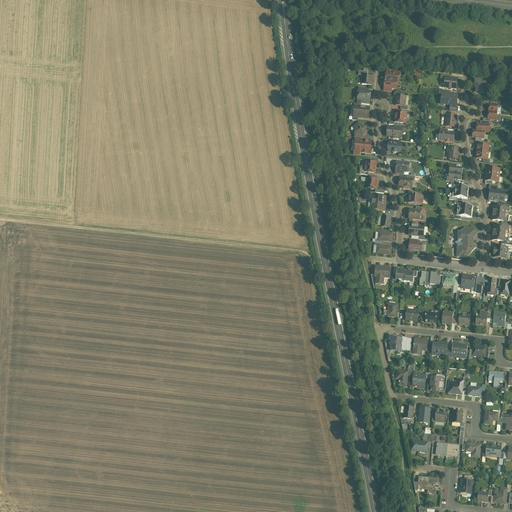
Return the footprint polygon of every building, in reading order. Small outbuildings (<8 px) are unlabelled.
[(395,71),(387,70),(387,74),(386,74),(386,81),(397,83),(399,83),(399,79),(398,78),(399,75),(394,74),(395,71)] [(367,76),(363,76),(362,85),(371,86),(372,77),(367,76)] [(450,79),(446,78),(446,79),(446,82),(445,82),(443,83),(445,85),(445,88),(449,89),(450,90),(452,89),(456,90),(457,86),(458,85),(457,83),(457,80),(450,79)] [(484,83),(483,84),(482,82),(477,82),(475,82),(474,88),(476,90),(476,94),(479,95),(479,93),(485,94),(486,83),(484,83)] [(365,91),(359,91),(358,101),(362,101),(368,102),(370,102),(371,92),(365,91)] [(449,95),(442,95),(442,101),(444,101),(457,103),(457,96),(449,95)] [(405,97),(396,96),(395,106),(401,106),(404,107),(404,106),(405,97)] [(457,103),(444,101),(443,105),(450,106),(450,109),(456,110),(457,103)] [(498,106),(489,105),(489,112),(497,113),(498,106)] [(359,107),(354,107),(353,117),(353,118),(358,118),(369,119),(370,109),(359,107)] [(497,113),(489,112),(488,119),(490,120),(496,120),(497,113)] [(451,115),(447,114),(447,115),(446,119),(446,126),(455,127),(456,115),(451,115)] [(480,125),(477,124),(477,131),(485,132),(489,133),(489,126),(480,125)] [(362,125),(358,125),(353,128),(356,131),(355,135),(361,136),(363,136),(367,133),(366,131),(366,127),(362,127),(362,125)] [(397,129),(388,128),(387,137),(398,138),(399,139),(401,140),(402,139),(402,137),(401,136),(402,130),(397,129)] [(454,133),(446,133),(441,132),(439,133),(439,135),(440,137),(440,141),(446,142),(448,143),(449,142),(453,143),(454,133)] [(396,145),(391,145),(391,144),(389,144),(388,152),(392,152),(393,154),(395,154),(396,153),(396,152),(401,152),(402,146),(400,145),(399,145),(396,145)] [(484,146),(478,145),(477,152),(488,153),(489,146),(484,146)] [(448,148),(447,152),(450,155),(449,158),(457,159),(458,149),(448,148)] [(488,153),(477,152),(476,159),(483,160),(487,160),(488,153)] [(408,164),(397,163),(396,172),(397,172),(404,173),(408,173),(409,168),(407,168),(408,164)] [(407,180),(401,179),(400,183),(399,183),(399,185),(400,187),(402,187),(403,188),(411,189),(412,188),(412,186),(412,185),(412,181),(412,180),(407,180)] [(498,190),(497,190),(497,192),(490,191),(490,192),(489,201),(504,203),(505,191),(498,190)] [(415,195),(408,195),(407,204),(422,205),(423,197),(423,196),(415,195)] [(386,197),(372,196),(371,210),(374,210),(385,211),(386,197)] [(503,208),(494,207),(493,214),(509,216),(510,209),(503,208)] [(415,211),(410,210),(409,219),(419,221),(419,220),(420,215),(420,212),(415,211)] [(509,216),(493,214),(492,221),(502,222),(508,222),(509,216)] [(385,217),(383,217),(381,227),(389,228),(390,226),(391,222),(390,222),(390,218),(385,217)] [(424,227),(410,226),(409,236),(413,236),(413,237),(416,237),(419,237),(423,237),(424,227)] [(503,228),(494,227),(493,233),(509,235),(509,228),(503,228)] [(463,247),(457,247),(457,258),(467,258),(476,248),(473,244),(473,237),(478,232),(473,228),(471,230),(471,228),(465,228),(461,232),(458,232),(458,240),(463,240),(463,247)] [(392,235),(379,233),(378,240),(383,241),(392,242),(392,235)] [(508,242),(509,235),(493,233),(492,241),(502,242),(508,242)] [(383,247),(377,246),(377,247),(376,254),(390,255),(391,248),(383,247)] [(391,269),(376,267),(375,276),(375,277),(376,277),(375,284),(376,284),(381,285),(382,278),(390,279),(391,269)] [(405,271),(396,270),(396,275),(395,280),(396,280),(404,281),(405,272),(405,271)] [(414,273),(405,272),(404,281),(404,282),(413,283),(413,277),(414,273)] [(436,274),(431,273),(422,272),(421,279),(420,279),(419,285),(430,287),(430,285),(435,285),(436,275),(436,274)] [(455,276),(444,275),(443,285),(454,286),(455,281),(455,276)] [(472,278),(462,277),(461,285),(461,288),(471,289),(472,278)] [(496,280),(488,279),(487,294),(494,295),(495,289),(496,280)] [(510,282),(502,281),(501,286),(501,292),(503,293),(504,293),(504,295),(508,295),(509,291),(510,282)] [(398,306),(389,304),(387,317),(397,318),(398,306)] [(418,312),(407,310),(405,321),(417,322),(417,317),(418,312)] [(443,312),(443,313),(442,325),(451,326),(452,324),(452,318),(453,316),(446,315),(447,313),(446,312),(445,312),(444,312),(443,312)] [(431,314),(426,313),(426,317),(425,316),(425,318),(426,318),(425,323),(435,324),(435,318),(436,316),(435,316),(431,315),(431,314)] [(494,313),(493,322),(493,324),(497,325),(497,326),(504,327),(505,323),(506,315),(494,313)] [(465,317),(459,316),(458,325),(458,326),(469,327),(470,316),(465,315),(465,317)] [(480,318),(476,318),(475,326),(486,327),(487,324),(487,320),(487,319),(480,318)] [(407,339),(402,339),(402,340),(393,339),(392,344),(391,344),(390,351),(401,352),(401,350),(406,350),(406,347),(407,340),(407,339)] [(420,341),(414,341),(413,349),(413,355),(418,355),(419,351),(426,351),(427,341),(420,341)] [(442,344),(433,343),(433,348),(432,356),(445,357),(445,355),(446,355),(447,350),(447,344),(442,343),(442,344)] [(458,345),(453,344),(452,350),(452,356),(460,356),(460,359),(466,360),(467,347),(458,346),(458,345)] [(486,348),(474,346),(473,351),(472,356),(485,358),(486,348)] [(408,373),(397,372),(396,380),(399,380),(398,386),(406,387),(407,380),(407,377),(408,373)] [(503,374),(489,372),(488,382),(502,383),(503,376),(503,374)] [(419,373),(414,373),(412,387),(419,387),(419,389),(424,389),(425,380),(426,376),(425,376),(419,376),(419,373)] [(432,378),(431,378),(431,385),(430,387),(434,387),(434,392),(438,392),(438,393),(442,393),(443,379),(432,378)] [(458,383),(449,382),(448,394),(462,395),(463,387),(463,381),(458,380),(458,383)] [(470,387),(469,387),(468,396),(481,398),(481,390),(482,389),(476,388),(470,387)] [(414,408),(405,407),(404,419),(412,420),(414,408)] [(430,410),(420,409),(419,423),(424,423),(424,422),(429,423),(430,410)] [(446,411),(436,410),(435,417),(435,422),(435,423),(445,424),(446,411)] [(463,413),(453,412),(451,423),(462,425),(463,413)] [(498,414),(485,412),(484,425),(492,426),(493,418),(497,419),(498,414)] [(426,443),(412,442),(411,451),(427,453),(428,443),(426,443)] [(447,445),(437,444),(436,455),(446,456),(447,445)] [(480,446),(467,444),(467,445),(466,451),(466,452),(472,453),(472,458),(479,458),(480,446)] [(459,446),(447,445),(446,456),(446,457),(458,458),(458,452),(459,452),(459,446)] [(501,448),(487,446),(486,452),(485,456),(486,456),(499,458),(500,458),(501,453),(501,448)] [(429,478),(419,477),(418,485),(418,488),(428,489),(429,478)] [(439,479),(429,478),(428,489),(427,492),(438,493),(439,487),(438,487),(439,479)] [(464,480),(462,480),(460,494),(471,495),(473,481),(471,481),(464,480)] [(500,494),(495,494),(494,497),(494,503),(506,505),(507,493),(507,490),(507,489),(501,489),(500,494)] [(489,494),(478,493),(477,502),(488,503),(489,494)]
